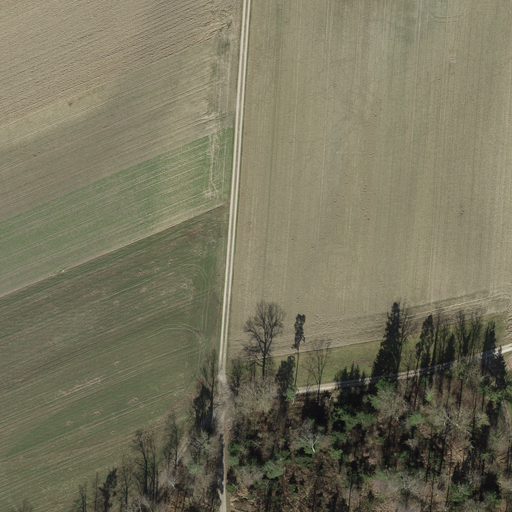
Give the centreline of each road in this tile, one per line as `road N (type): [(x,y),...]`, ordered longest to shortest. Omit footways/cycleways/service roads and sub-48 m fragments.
road 1 (track): [(228,387),(248,0)]
road 2 (track): [(228,387),(370,380),(511,350)]
road 3 (track): [(127,511),(188,452),(228,387)]
road 4 (track): [(232,511),(228,387)]
